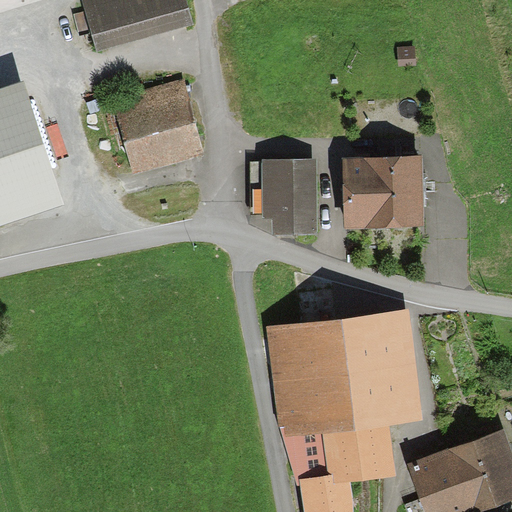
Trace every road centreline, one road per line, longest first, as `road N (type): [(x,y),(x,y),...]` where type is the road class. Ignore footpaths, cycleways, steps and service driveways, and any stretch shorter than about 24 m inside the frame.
road 1 (residential): [(511,312),(443,303),(245,239)]
road 2 (residential): [(245,239),(244,308),(282,511)]
road 3 (residential): [(245,239),(109,246),(0,273)]
road 4 (track): [(195,0),(217,235)]
